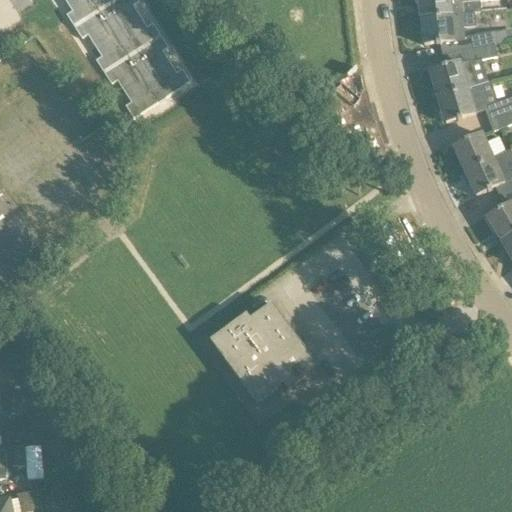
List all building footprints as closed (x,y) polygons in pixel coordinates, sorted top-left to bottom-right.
[(63,0),(72,14),(71,14),(68,17),(67,17),(82,41),(83,41),(87,38),(88,38),(102,60),(101,60),(97,62),(96,63),(112,87),(113,86),(116,84),(117,83),(132,105),(130,106),(127,108),(126,109),(133,120),(132,121),(133,122),(159,105),(165,101),(191,84),(191,83),(190,83),(190,84),(182,72),(181,73),(178,75),(177,76),(163,54),(164,53),(167,51),(168,50),(153,26),(152,27),(148,29),(147,30),(133,8),(134,8),(138,5),(139,5),(135,0),(63,0)] [(475,15),(475,16),(482,15),(481,4),(511,1),(511,0),(419,0),(422,20),(475,15)] [(495,48),(492,35),(465,40),(464,31),(476,30),(475,16),(475,15),(422,20),(424,47),(440,45),(444,59),(495,48)] [(505,33),(492,35),(495,48),(508,46),(505,33)] [(439,100),(490,85),(483,63),(497,60),(495,48),(444,59),(446,70),(431,74),(439,100)] [(490,125),(511,116),(511,100),(497,106),(491,85),(490,85),(439,100),(446,126),(478,116),(477,116),(485,113),(490,125)] [(511,116),(490,125),(494,135),(511,127),(511,116)] [(466,175),(511,154),(511,152),(507,155),(500,140),(486,146),(482,137),(455,150),(466,175)] [(501,200),(511,194),(511,154),(466,175),(477,199),(495,190),(501,200)] [(504,243),(511,237),(511,194),(501,200),(505,209),(488,220),(504,243)] [(272,308),(251,323),(247,318),(210,345),(257,408),(284,389),(287,393),(318,371),(272,308)] [(23,416),(22,396),(10,397),(10,417),(23,416)] [(29,427),(11,427),(12,443),(30,443),(29,427)] [(60,469),(78,461),(67,438),(49,447),(49,448),(35,455),(45,474),(59,467),(60,469)] [(25,469),(24,449),(12,449),(13,470),(25,469)] [(13,511),(10,493),(0,494),(0,511),(13,511)] [(19,511),(32,511),(29,495),(17,498),(18,502),(19,511)]
